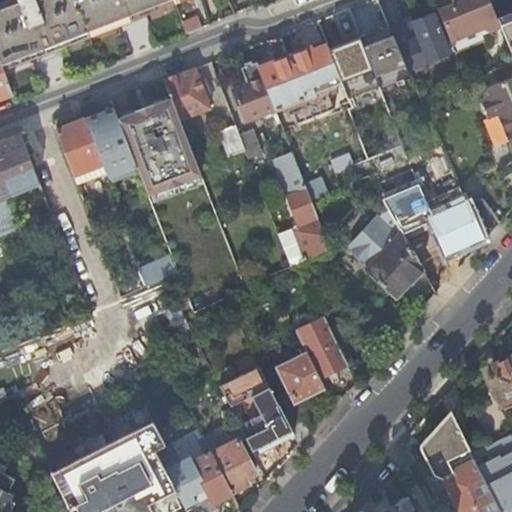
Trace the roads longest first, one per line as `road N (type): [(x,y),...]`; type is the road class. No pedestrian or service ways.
road 1 (residential): [(0,125),(325,0)]
road 2 (secondary): [(511,261),(284,511)]
